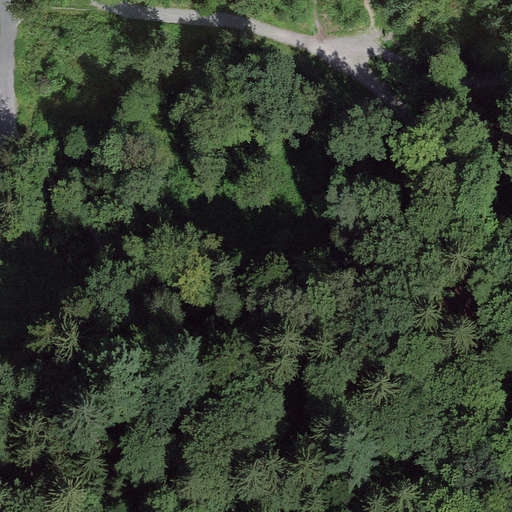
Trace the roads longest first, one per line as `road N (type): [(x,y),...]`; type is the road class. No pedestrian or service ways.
road 1 (track): [(504,511),(476,260),(457,183)]
road 2 (track): [(108,5),(227,19),(330,46)]
road 3 (track): [(330,46),(386,52),(439,81),(511,74)]
road 4 (track): [(330,46),(419,124),(457,183)]
